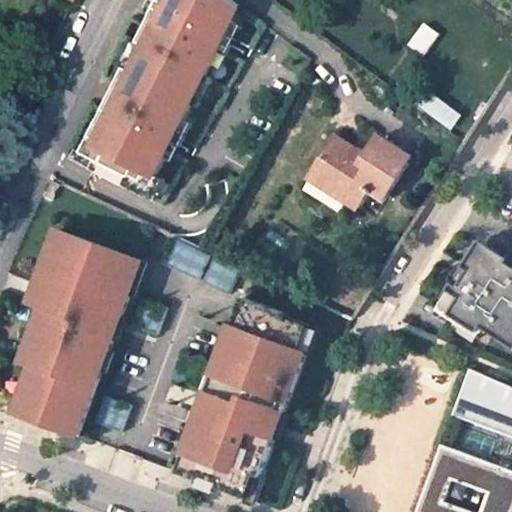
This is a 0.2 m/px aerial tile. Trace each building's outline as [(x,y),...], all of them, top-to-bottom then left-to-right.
[(125,86),(116,81),(82,150),(95,156),(90,165),(132,187),(137,178),(150,185),(197,92),(194,90),(207,65),(210,67),(231,27),(228,25),(239,3),(234,0),(168,0),(164,10),(159,19),(150,15),(129,56),(138,61),(132,73),(125,86)] [(410,42),(426,54),(440,33),(425,22),(410,42)] [(418,102),(451,126),(460,113),(427,89),(418,102)] [(358,154),(360,151),(337,136),(311,177),(359,207),(370,189),(373,191),(375,189),(387,196),(412,156),(379,135),(367,156),(365,159),(358,154)] [(54,227),(34,281),(46,286),(41,297),(19,357),(34,362),(20,401),(42,409),(38,419),(75,433),(111,334),(107,332),(115,311),(119,313),(139,258),(54,227)] [(172,232),(160,258),(198,276),(210,250),(172,232)] [(511,270),(480,250),(465,272),(468,274),(456,293),(450,289),(447,295),(450,297),(439,313),(478,336),(481,331),(511,350),(511,270)] [(215,253),(203,278),(229,290),(241,265),(215,253)] [(290,313),(244,296),(207,396),(211,398),(207,411),(202,409),(180,471),(254,499),(281,438),(276,436),(278,429),(281,423),(285,425),(322,328),(289,316),(290,313)] [(139,297),(129,324),(155,333),(165,306),(139,297)] [(353,309),(338,302),(335,309),(349,316),(353,309)] [(208,359),(182,350),(172,377),(198,386),(208,359)] [(511,386),(470,368),(451,414),(511,437),(511,386)] [(129,404),(104,394),(93,421),(119,431),(129,404)] [(511,511),(511,473),(442,445),(417,511),(511,511)]
